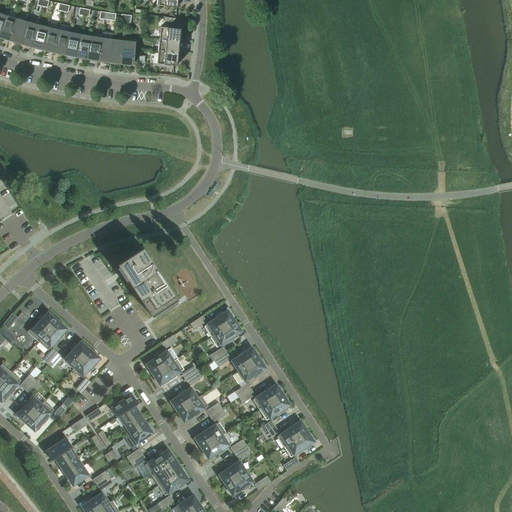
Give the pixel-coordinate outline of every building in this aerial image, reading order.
[(9,39),(15,19),(13,18),(5,15),(0,30),(0,38),(4,40),(5,38),(9,39)] [(19,44),(26,22),(15,19),(9,39),(13,40),(13,42),(19,44)] [(31,46),(36,25),(33,24),(26,22),(19,44),(26,46),(27,44),(31,46)] [(53,51),(58,31),(59,27),(48,24),(47,28),(41,50),(48,52),(49,50),(53,51)] [(41,50),(47,28),(36,25),(31,46),(35,47),(35,49),(41,50)] [(179,41),(180,29),(160,27),(159,39),(179,41)] [(64,55),(69,33),(58,31),(53,51),(57,52),(57,54),(64,55)] [(75,56),(80,35),(69,33),(64,55),(71,57),(71,55),(75,56)] [(98,60),(102,39),(102,35),(90,33),(90,37),(86,59),(93,61),(94,59),(98,60)] [(86,59),(90,37),(80,35),(75,56),(80,57),(79,58),(86,59)] [(136,53),(137,39),(123,37),(122,41),(120,63),(121,63),(133,64),(133,53),(136,53)] [(109,63),(112,40),(102,39),(98,60),(102,60),(102,62),(109,63)] [(177,53),(179,41),(159,39),(157,51),(177,53)] [(120,63),(122,41),(112,40),(109,63),(116,64),(116,62),(120,63)] [(176,66),(177,53),(157,51),(156,64),(176,66)] [(120,268),(125,276),(151,259),(146,251),(120,268)] [(178,300),(151,259),(125,276),(152,317),(178,300)] [(211,337),(235,321),(234,320),(235,320),(232,315),(232,316),(228,311),(223,314),(222,312),(215,317),(216,319),(204,327),(211,337)] [(39,342),(58,321),(57,320),(58,319),(54,316),(53,317),(48,312),(45,317),(43,315),(32,327),(27,323),(23,328),(28,332),(27,332),(39,342)] [(9,330),(18,318),(12,313),(3,325),(9,330)] [(194,330),(207,322),(203,316),(190,324),(194,330)] [(59,341),(65,335),(63,333),(67,329),(58,321),(39,342),(48,350),(58,340),(59,341)] [(237,335),(242,332),(235,321),(211,337),(218,347),(230,339),(231,341),(238,337),(237,335)] [(165,349),(178,341),(174,335),(161,343),(165,349)] [(74,368),(91,350),(90,349),(90,348),(87,345),(86,346),(81,342),(78,346),(76,344),(70,351),(72,352),(65,360),(74,368)] [(214,361),(227,353),(223,347),(211,355),(214,361)] [(153,375),(174,361),(177,359),(178,359),(171,348),(162,354),(161,352),(154,357),(155,359),(146,365),(150,370),(149,370),(152,375),(153,374),(153,375)] [(239,371),(259,358),(259,357),(259,356),(257,352),(256,353),(252,348),(248,351),(246,349),(239,353),(241,355),(232,361),(239,371)] [(48,365),(58,353),(53,349),(43,360),(48,365)] [(98,364),(96,362),(100,358),(91,350),(74,368),(83,377),(91,369),(92,370),(98,364)] [(53,369),(63,358),(58,353),(48,365),(53,369)] [(218,367),(231,358),(227,353),(214,361),(218,367)] [(261,371),(266,368),(259,358),(239,371),(245,382),(254,376),(256,378),(263,373),(261,371)] [(176,375),(184,370),(177,359),(174,361),(153,375),(160,385),(169,380),(170,382),(177,377),(176,375)] [(0,385),(12,372),(2,364),(0,366),(0,385)] [(185,380),(198,372),(194,366),(182,374),(185,380)] [(14,388),(21,381),(12,372),(0,385),(0,400),(2,402),(9,394),(11,396),(16,390),(14,388)] [(189,386),(202,378),(198,372),(185,380),(189,386)] [(25,390),(35,379),(30,375),(20,386),(25,390)] [(81,394),(91,383),(86,378),(76,389),(81,394)] [(30,395),(40,384),(35,379),(25,390),(30,395)] [(239,398),(251,389),(247,384),(235,392),(239,398)] [(260,410),(284,395),(283,394),(284,393),(281,389),(280,389),(277,384),(272,387),(271,385),(264,390),(265,392),(253,400),(260,410)] [(177,412),(198,398),(191,388),(186,391),(185,389),(178,394),(179,396),(171,401),(174,406),(173,407),(176,411),(177,411),(177,412)] [(242,404),(255,395),(251,389),(239,398),(242,404)] [(135,406),(139,404),(132,394),(111,408),(118,418),(119,417),(135,406)] [(286,408),(290,405),(284,395),(260,410),(266,421),(279,413),(280,415),(287,410),(286,408)] [(25,423),(42,405),(33,396),(29,401),(27,399),(21,405),(23,407),(16,415),(21,419),(20,419),(24,423),(25,422),(25,423)] [(200,412),(208,406),(201,396),(198,398),(177,412),(184,422),(193,416),(194,418),(202,414),(200,412)] [(47,417),(54,410),(45,402),(42,405),(25,423),(35,431),(42,423),(44,425),(49,419),(47,417)] [(210,417),(222,409),(218,403),(206,411),(210,417)] [(58,420),(68,409),(63,404),(53,415),(58,420)] [(125,425),(141,415),(135,406),(119,417),(125,425)] [(90,422),(103,414),(99,408),(86,416),(90,422)] [(213,423),(226,414),(222,409),(210,417),(213,423)] [(131,434),(147,424),(141,415),(125,425),(131,434)] [(75,432),(88,424),(84,418),(71,426),(75,432)] [(263,435),(275,426),(272,420),(259,429),(263,435)] [(284,447),(308,431),(301,421),(296,424),(295,422),(288,427),(289,429),(277,437),(284,447)] [(202,449),(226,433),(219,422),(211,428),(209,426),(202,430),(204,432),(195,438),(198,443),(197,444),(200,448),(201,448),(202,449)] [(137,444),(153,433),(147,424),(131,434),(137,444)] [(267,440),(279,432),(275,426),(263,435),(267,440)] [(107,437),(103,431),(98,434),(102,440),(107,437)] [(310,445),(315,442),(308,431),(284,447),(291,458),(303,449),(304,452),(311,447),(310,445)] [(224,449),(233,443),(226,433),(202,449),(209,459),(217,453),(219,455),(226,451),(224,449)] [(100,442),(96,436),(91,439),(95,445),(100,442)] [(52,461),(55,459),(70,449),(73,447),(66,437),(45,451),(52,461)] [(111,444),(107,437),(102,440),(106,447),(111,444)] [(234,454),(247,445),(243,440),(230,448),(234,454)] [(104,448),(100,442),(95,445),(99,451),(104,448)] [(238,459),(250,451),(247,445),(234,454),(238,459)] [(61,468),(76,458),(70,449),(55,459),(61,468)] [(130,463),(143,455),(139,449),(127,457),(130,463)] [(151,476),(175,460),(169,449),(164,453),(162,451),(155,455),(157,457),(145,465),(151,476)] [(117,456),(113,450),(109,453),(113,459),(117,456)] [(113,459),(109,453),(104,456),(109,462),(113,459)] [(134,469),(147,460),(143,455),(130,463),(134,469)] [(287,471),(300,463),(296,457),(283,465),(287,471)] [(67,477),(82,466),(76,458),(61,468),(67,477)] [(158,486),(182,470),(175,460),(151,476),(158,486)] [(226,485),(247,472),(240,461),(235,464),(233,462),(226,467),(228,469),(219,475),(222,480),(221,480),(224,485),(225,484),(226,485)] [(73,486),(89,475),(82,466),(67,477),(73,486)] [(178,490),(185,485),(184,483),(189,480),(186,475),(186,474),(184,470),(183,471),(182,470),(158,486),(165,496),(177,488),(178,490)] [(97,485),(109,477),(105,471),(93,480),(97,485)] [(248,485),(253,482),(247,472),(226,485),(233,496),(241,490),(243,492),(250,487),(248,485)] [(254,485),(258,490),(271,482),(267,476),(254,485)] [(101,491),(113,483),(109,477),(97,485),(101,491)] [(96,511),(113,501),(112,501),(109,503),(103,493),(94,499),(92,497),(85,501),(87,503),(82,507),(85,511),(84,511),(96,511)] [(161,510),(174,501),(170,495),(158,504),(161,510)] [(182,511),(188,511),(200,504),(194,495),(178,506),(182,511)] [(275,511),(280,511),(288,503),(283,498),(273,509),(275,511)] [(118,511),(119,511),(113,501),(96,511),(118,511)]
